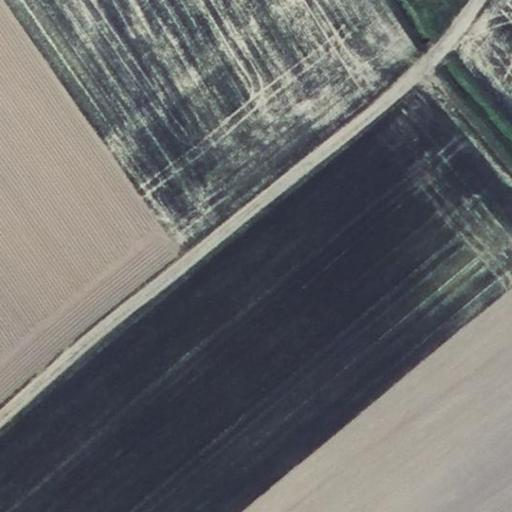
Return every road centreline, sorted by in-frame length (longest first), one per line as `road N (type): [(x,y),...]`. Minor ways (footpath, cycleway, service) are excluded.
road 1 (track): [(0,417),(406,81),(477,0)]
road 2 (track): [(365,0),(511,174)]
